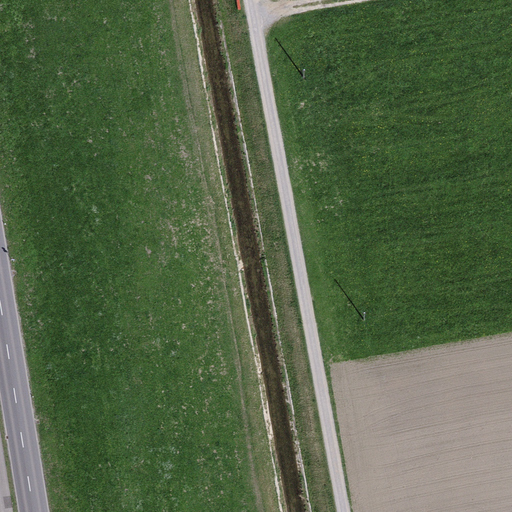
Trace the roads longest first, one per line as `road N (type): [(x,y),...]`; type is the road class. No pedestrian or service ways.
road 1 (track): [(340,511),(248,0)]
road 2 (secondary): [(0,306),(33,511)]
